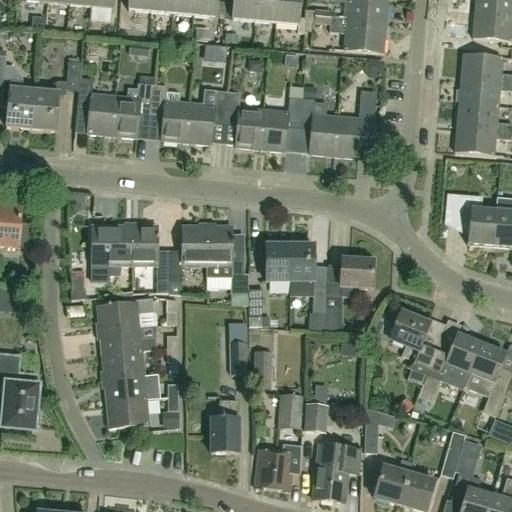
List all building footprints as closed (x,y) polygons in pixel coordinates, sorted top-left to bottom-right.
[(68,0),(68,8),(89,10),(90,0),(68,0)] [(90,0),(89,10),(91,10),(112,12),(112,0),(90,0)] [(128,0),(127,13),(149,15),(150,0),(128,0)] [(150,0),(149,15),(171,18),(172,0),(150,0)] [(172,0),(171,18),(192,20),(193,0),(172,0)] [(193,0),(192,20),(214,22),(216,0),(193,0)] [(233,0),(231,23),(253,25),(255,0),(233,0)] [(255,0),(253,25),(275,27),(277,0),(255,0)] [(277,0),(275,27),(298,30),(300,0),(277,0)] [(331,0),(331,3),(387,8),(387,0),(331,0)] [(511,0),(475,0),(474,18),(511,21),(511,0)] [(384,32),(387,8),(331,3),(331,4),(347,5),(346,21),(330,20),(331,13),(315,12),(313,26),(329,27),(384,32)] [(511,21),(474,18),(472,43),(511,47),(511,35),(511,21)] [(382,57),(384,32),(329,27),(328,36),(344,37),(343,54),(382,57)] [(464,58),(461,83),(511,87),(511,77),(501,77),(502,61),(464,58)] [(0,87),(2,88),(3,85),(9,85),(5,130),(29,132),(32,95),(21,94),(22,86),(21,85),(21,81),(12,70),(4,69),(5,60),(0,59),(0,87)] [(49,90),(48,96),(32,95),(29,132),(55,135),(58,97),(65,98),(65,92),(77,93),(78,81),(80,66),(68,65),(66,85),(57,84),(49,90)] [(86,138),(111,140),(115,100),(90,98),(92,82),(78,81),(77,93),(76,111),(88,112),(86,138)] [(511,87),(461,83),(459,107),(498,111),(499,93),(511,94),(511,87)] [(139,117),(150,118),(153,88),(137,87),(137,92),(127,91),(126,101),(115,100),(111,140),(136,142),(139,117)] [(160,144),(185,146),(189,107),(175,106),(176,97),(165,96),(166,90),(153,88),(150,118),(162,119),(160,144)] [(290,90),(289,101),(301,102),(302,92),(302,91),(290,90)] [(309,158),(333,160),(336,121),(312,118),(314,93),(302,92),(298,132),(311,133),(309,158)] [(334,114),(334,92),(317,92),(317,114),(334,114)] [(211,123),(224,125),(227,95),(203,93),(201,108),(189,107),(185,146),(209,148),(211,123)] [(239,97),(227,95),(224,125),(236,126),(234,151),(259,153),(263,113),(238,111),(239,97)] [(360,138),(372,139),(375,109),(376,96),(364,95),(362,108),(361,123),(336,121),(333,160),(357,162),(358,160),(360,138)] [(286,131),(298,132),(301,102),(289,101),(288,116),(263,113),(259,153),(284,155),(286,131)] [(459,107),(457,131),(511,136),(511,129),(496,127),(498,111),(459,107)] [(510,145),(511,136),(457,131),(455,156),(494,160),(495,143),(510,145)] [(466,249),(493,251),(496,214),(495,214),(481,213),(482,202),(458,200),(456,229),(468,230),(466,249)] [(496,214),(493,251),(511,252),(511,203),(496,203),(495,214),(496,214)] [(30,227),(19,226),(20,211),(0,209),(0,249),(29,251),(30,227)] [(93,254),(93,284),(107,284),(107,279),(118,279),(118,270),(131,270),(132,230),(106,230),(106,254),(93,254)] [(155,296),(168,296),(168,255),(155,254),(156,230),(132,230),(131,270),(155,270),(155,296)] [(205,271),(206,231),(181,231),(180,255),(168,255),(168,296),(180,297),(181,270),(205,271)] [(230,232),(206,231),(205,271),(205,281),(229,281),(229,297),(230,297),(230,309),(247,309),(247,292),(248,277),(243,277),(244,256),(229,256),(230,232)] [(264,286),(289,286),(289,250),(264,249),(264,286)] [(289,250),(289,286),(290,286),(289,299),(313,300),(311,326),(324,326),(324,319),(325,308),(325,299),(325,295),(313,294),(313,250),(289,250)] [(325,295),(325,299),(354,301),(354,291),(371,292),(373,265),(341,263),(340,271),(326,270),(325,295)] [(184,280),(185,291),(198,291),(198,279),(184,280)] [(260,320),(260,292),(247,292),(248,330),(269,330),(269,320),(260,320)] [(96,311),(98,334),(138,331),(137,317),(153,316),(152,302),(135,303),(136,307),(96,311)] [(416,323),(418,319),(396,310),(389,328),(393,329),(388,343),(404,350),(400,360),(413,365),(406,382),(421,387),(436,351),(421,345),(428,328),(416,323)] [(166,328),(177,327),(176,314),(166,314),(166,328)] [(334,320),(324,319),(324,326),(323,331),(334,332),(334,320)] [(138,331),(98,334),(100,358),(140,355),(157,354),(155,340),(139,342),(138,331)] [(167,339),(167,353),(177,352),(177,339),(167,339)] [(438,346),(436,351),(421,387),(417,399),(432,405),(440,383),(457,390),(462,389),(480,349),(455,339),(450,351),(438,346)] [(246,377),(246,346),(228,346),(229,378),(246,377)] [(511,375),(499,371),(504,358),(480,349),(462,389),(463,389),(463,391),(488,401),(482,415),(495,421),(504,399),(511,377),(511,375)] [(177,352),(167,353),(167,365),(177,365),(177,352)] [(253,354),(252,392),(270,393),(272,355),(253,354)] [(140,355),(100,358),(103,383),(143,379),(140,355)] [(0,356),(0,382),(6,384),(0,432),(32,435),(33,431),(37,431),(38,418),(34,418),(37,394),(35,393),(37,377),(19,375),(21,363),(20,362),(20,358),(0,356)] [(103,383),(105,408),(145,404),(143,379),(103,383)] [(167,387),(167,402),(177,402),(177,387),(167,387)] [(298,432),(301,399),(280,397),(277,430),(298,432)] [(177,402),(167,402),(168,414),(178,414),(177,402)] [(145,404),(105,408),(107,433),(147,429),(145,404)] [(237,456),(238,422),(236,422),(236,405),(218,405),(218,422),(210,422),(209,456),(237,456)] [(302,434),(325,436),(327,409),(305,407),(302,434)] [(378,428),(378,415),(365,412),(364,456),(377,456),(378,428)] [(452,481),(463,444),(451,440),(440,478),(452,481)] [(317,446),(315,469),(311,503),(344,506),(347,477),(359,478),(362,451),(317,446)] [(300,477),(300,449),(283,447),(282,455),(257,453),(253,490),(289,494),(291,477),(300,477)] [(372,500),(399,508),(408,477),(409,477),(412,466),(400,462),(397,473),(381,469),(372,500)] [(487,511),(492,498),(477,494),(480,482),(458,475),(449,504),(462,507),(460,511),(487,511)] [(425,511),(434,484),(409,477),(408,477),(399,508),(414,511),(425,511)] [(511,511),(511,483),(506,481),(500,501),(492,498),(487,511),(511,511)]
